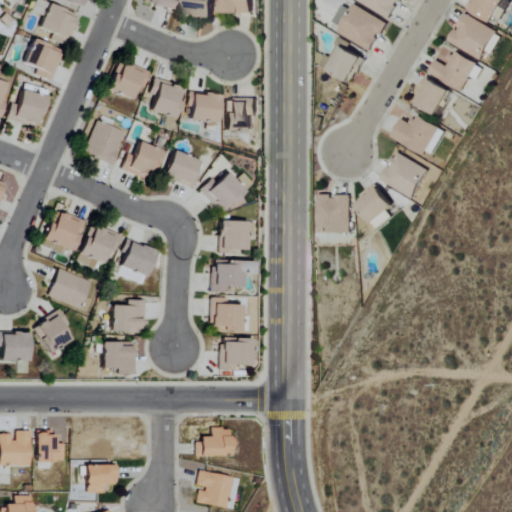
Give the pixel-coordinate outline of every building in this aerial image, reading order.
[(142,0),(142,3),(174,8),(175,0),(142,0)] [(217,18),(217,0),(185,0),(185,16),(217,18)] [(256,13),(255,0),(226,0),(227,14),(256,13)] [(401,0),(400,0),(360,0),(359,2),(391,18),(400,0),(401,0)] [(507,0),(475,0),(470,9),(495,23),(507,0)] [(38,28),(52,33),(49,40),(66,46),(77,14),(46,4),(38,28)] [(373,50),(381,34),(383,35),(390,22),(355,5),(352,10),(343,5),(334,22),(342,26),(339,34),(373,50)] [(467,13),(451,42),(483,60),(488,51),(494,54),(505,35),(467,13)] [(36,69),(34,76),(50,82),(61,51),(32,40),(23,64),(36,69)] [(327,67),(352,83),(368,58),(343,42),(327,67)] [(464,91),(472,76),(478,80),(485,66),(456,50),(450,62),(440,56),(431,73),(464,91)] [(149,74),(118,61),(106,89),(131,100),(138,85),(143,87),(149,74)] [(419,105),(442,114),(453,88),(427,78),(422,92),(424,93),(419,105)] [(173,122),(183,88),(152,79),(147,94),(154,96),(150,111),(165,115),(161,126),(169,128),(171,121),(173,122)] [(5,121),(37,128),(44,97),(20,92),(17,105),(8,103),(5,121)] [(220,96),(188,92),(185,109),(190,110),(189,120),(205,122),(204,130),(215,132),(220,96)] [(225,101),(226,131),(252,130),(251,100),(225,101)] [(403,119),(394,138),(434,158),(448,130),(418,115),(414,124),(403,119)] [(111,165),(123,132),(93,121),(81,155),(111,165)] [(119,169),(150,181),(162,151),(138,142),(132,156),(125,153),(119,169)] [(162,177),(190,188),(201,162),(173,151),(162,177)] [(383,183),(417,199),(431,169),(397,153),(383,183)] [(241,173),(234,180),(227,173),(216,183),(212,178),(198,191),(218,213),(251,184),(241,173)] [(393,217),(389,212),(396,205),(378,184),(366,194),(368,197),(359,206),(379,229),(393,217)] [(318,233),(352,234),(352,196),(319,196),(318,233)] [(83,221),(53,212),(45,241),(74,250),(83,221)] [(232,250),(246,250),(247,222),(218,221),(217,254),(231,254),(232,250)] [(75,262),(93,269),(96,261),(103,264),(109,250),(113,252),(120,237),(90,225),(75,262)] [(145,277),(156,253),(126,238),(119,253),(124,256),(119,265),(145,277)] [(256,262),(211,260),(209,292),(225,293),(226,287),(242,288),(243,274),(255,274),(256,262)] [(47,298),(80,308),(89,281),(56,271),(47,298)] [(226,299),(210,298),(208,331),(241,332),(242,306),(225,305),(226,299)] [(141,333),(143,301),(126,300),(126,306),(111,306),(110,332),(141,333)] [(71,341),(64,327),(66,326),(59,312),(31,326),(45,354),(71,341)] [(0,360),(28,361),(29,333),(0,332),(0,360)] [(234,371),(234,365),(250,366),(250,339),(218,338),(218,371),(234,371)] [(102,369),(117,369),(117,375),(133,375),(133,347),(120,347),(120,343),(102,343),(102,369)] [(193,456),(230,457),(231,429),(209,429),(209,440),(194,439),(193,456)] [(0,434),(0,466),(30,466),(29,431),(12,432),(12,434),(0,434)] [(36,463),(63,462),(62,445),(56,445),(56,432),(35,433),(36,463)] [(196,491),(194,503),(226,509),(232,478),(197,471),(194,486),(203,488),(202,492),(196,491)] [(0,511),(31,511),(32,497),(12,497),(12,506),(0,506),(0,511)]
